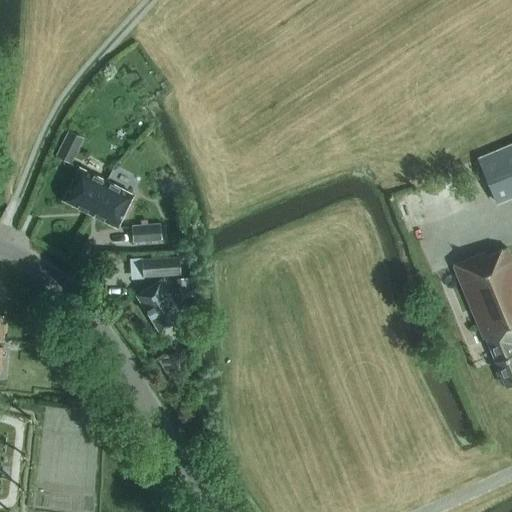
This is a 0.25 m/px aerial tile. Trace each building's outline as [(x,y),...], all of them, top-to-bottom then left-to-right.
[(83,137),(67,130),(56,155),(72,162),(83,137)] [(511,151),(482,164),(480,159),(479,159),(496,202),(511,195),(511,151)] [(90,214),(107,181),(79,167),(63,200),(90,214)] [(134,195),(107,181),(90,214),(117,227),(134,195)] [(161,239),(160,223),(131,225),(132,241),(161,239)] [(511,255),(509,247),(488,256),(486,252),(454,265),(485,341),(488,340),(507,387),(511,384),(511,255)] [(151,260),(152,275),(180,272),(179,258),(151,260)] [(137,295),(161,333),(184,318),(161,280),(137,295)]
